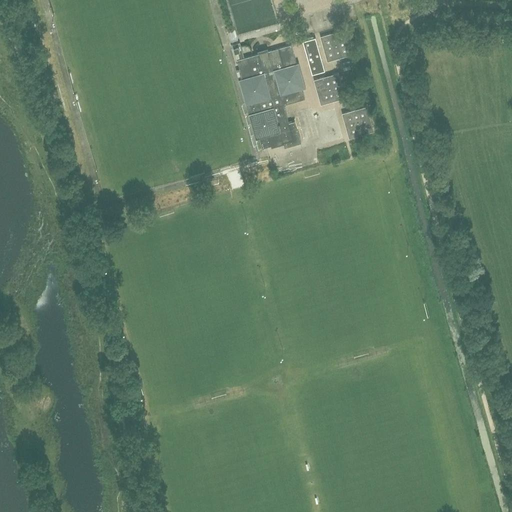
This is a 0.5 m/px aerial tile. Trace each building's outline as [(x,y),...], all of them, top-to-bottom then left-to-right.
[(243,43),(285,33),(283,26),(241,36),(243,43)] [(350,56),(346,41),(348,41),(345,30),(322,36),(326,51),(324,52),(326,60),(341,56),(342,58),(350,56)] [(303,41),(313,74),(325,71),(315,38),(303,41)] [(275,114),(285,111),(283,105),(305,99),(302,89),(305,88),(298,63),(296,64),(291,45),(237,60),(242,79),(239,80),(247,110),(260,106),(261,111),(273,108),(275,114)] [(327,90),(330,100),(334,99),(335,101),(343,99),(339,85),(342,84),(339,73),(316,80),(320,94),(318,95),(319,99),(324,98),(322,94),(325,93),(324,91),(327,90)] [(320,103),(330,100),(327,90),(324,91),(325,93),(322,94),(324,98),(319,99),(320,103)] [(288,123),(285,111),(275,114),(273,108),(261,111),(260,106),(247,110),(255,139),(259,139),(262,149),(270,146),(270,148),(283,145),(284,148),(301,143),(294,122),(288,123)] [(371,133),(367,118),(370,118),(367,107),(344,114),(348,128),(346,129),(348,137),(363,133),(363,135),(371,133)] [(320,132),(324,144),(334,141),(333,137),(337,136),(334,128),(320,132)]
